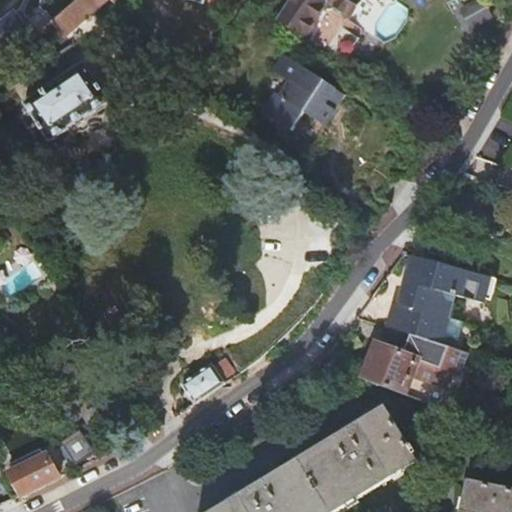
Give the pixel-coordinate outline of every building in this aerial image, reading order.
[(94,0),(83,0),(54,26),(68,41),(103,10),(94,0)] [(94,0),(103,10),(113,0),(94,0)] [(301,0),(287,26),(312,41),(314,37),(319,37),(324,29),(321,24),(330,8),(338,6),(357,17),(367,0),(301,0)] [(18,18),(0,32),(0,43),(7,52),(31,33),(18,18)] [(279,55),(267,70),(282,83),(272,96),(267,92),(252,110),(279,132),(293,115),(312,130),(325,115),(316,108),(327,94),(279,55)] [(50,144),(52,143),(53,145),(79,128),(78,127),(86,122),(86,123),(111,107),(111,106),(112,104),(87,67),(26,106),(50,144)] [(433,98),(457,112),(471,89),(446,74),(433,98)] [(491,279),(415,258),(413,267),(408,265),(404,277),(409,278),(407,284),(413,286),(408,301),(402,300),(398,298),(388,329),(410,336),(469,355),(476,331),(463,327),(464,323),(451,319),(458,297),(484,305),(486,300),(492,302),(499,281),(491,279)] [(413,286),(407,284),(402,300),(408,301),(413,286)] [(447,412),(469,355),(410,336),(403,354),(378,344),(364,380),(407,396),(407,397),(447,412)] [(182,385),(195,405),(225,385),(212,365),(182,385)] [(411,449),(387,410),(306,459),(217,511),(339,511),(420,464),(417,459),(420,456),(414,447),(411,449)] [(11,473),(24,497),(61,479),(49,455),(11,473)] [(511,511),(511,492),(469,484),(463,511),(511,511)]
